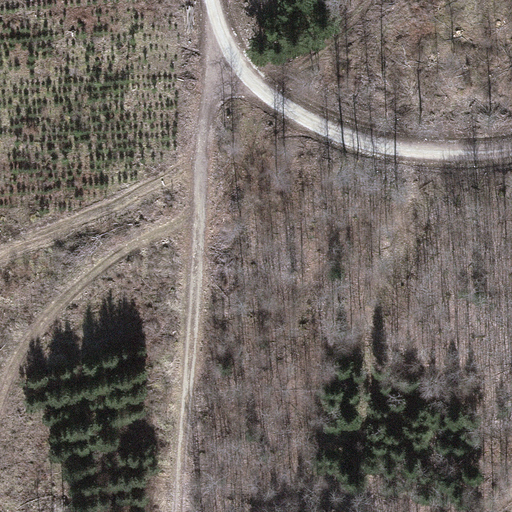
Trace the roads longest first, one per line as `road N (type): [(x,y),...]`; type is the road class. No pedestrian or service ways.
road 1 (track): [(204,149),(171,511)]
road 2 (track): [(216,52),(311,126),(445,154),(511,147)]
road 3 (track): [(0,398),(55,303),(110,249),(199,226)]
road 4 (track): [(0,253),(120,202),(204,149)]
road 5 (track): [(209,0),(216,52),(204,149)]
